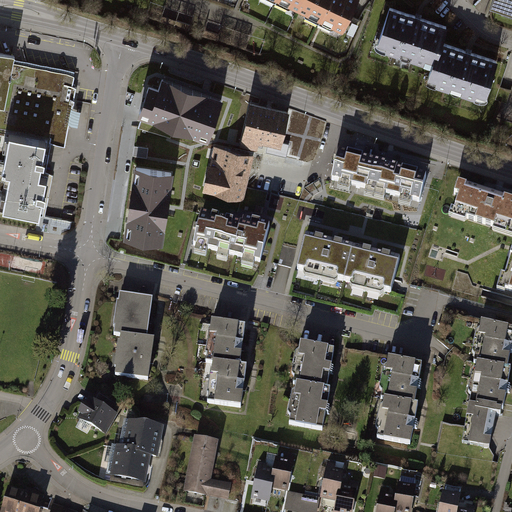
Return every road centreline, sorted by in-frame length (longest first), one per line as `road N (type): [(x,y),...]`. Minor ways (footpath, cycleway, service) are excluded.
road 1 (tertiary): [(511,168),(124,38)]
road 2 (residential): [(88,254),(415,338)]
road 3 (residential): [(88,254),(124,38)]
road 4 (residential): [(24,437),(68,366),(88,254)]
road 5 (residential): [(156,511),(88,492),(24,437)]
road 6 (tertiary): [(124,38),(0,6)]
